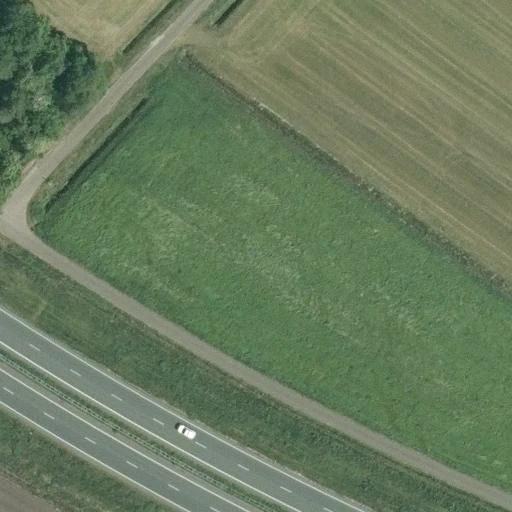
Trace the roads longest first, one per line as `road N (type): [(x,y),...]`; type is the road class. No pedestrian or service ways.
road 1 (unclassified): [(1,221),(310,410),(511,501)]
road 2 (trunk): [(334,511),(158,420),(0,324)]
road 3 (unclassified): [(1,221),(201,0)]
road 4 (trunk): [(0,385),(220,511)]
